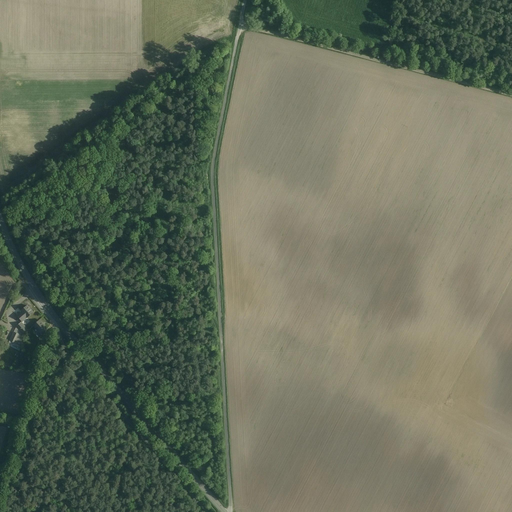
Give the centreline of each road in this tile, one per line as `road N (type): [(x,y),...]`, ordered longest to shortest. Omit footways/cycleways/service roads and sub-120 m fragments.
road 1 (unclassified): [(230,511),(212,169),(245,0)]
road 2 (tertiary): [(0,219),(57,320),(224,511)]
road 3 (track): [(241,23),(511,93)]
